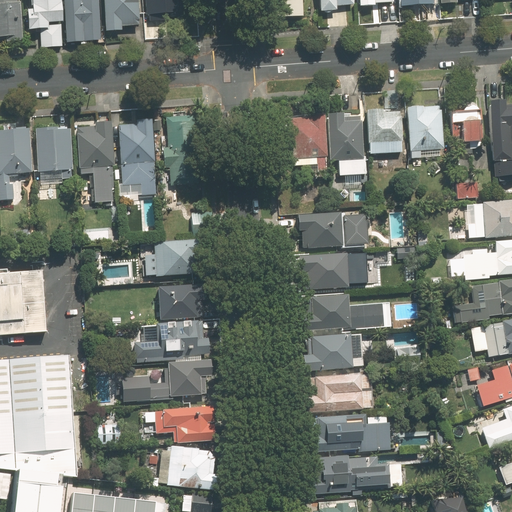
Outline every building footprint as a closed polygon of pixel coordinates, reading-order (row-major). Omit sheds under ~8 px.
[(0,0),(0,38),(5,38),(6,45),(22,44),(20,0),(0,0)] [(30,0),(31,13),(25,14),(26,32),(38,31),(39,51),(63,50),(60,0),(30,0)] [(99,42),(97,0),(63,0),(65,44),(99,42)] [(139,27),(137,0),(102,0),(105,34),(121,33),(121,28),(139,27)] [(169,15),(181,15),(180,0),(144,0),(146,23),(169,22),(169,15)] [(304,2),(303,0),(268,0),(269,21),(299,19),(298,2),(304,2)] [(351,7),(351,0),(316,0),(317,13),(335,12),(335,7),(351,7)] [(381,23),(394,22),(393,0),(358,0),(359,9),(374,8),(374,3),(380,3),(381,23)] [(417,22),(434,22),(432,0),(398,0),(399,8),(417,7),(417,22)] [(503,168),(503,162),(511,160),(511,97),(507,98),(507,101),(487,103),(492,169),(503,168)] [(483,151),(479,100),(459,102),(460,111),(449,112),(452,140),(461,139),(462,153),(483,151)] [(417,159),(443,157),(439,105),(405,108),(410,166),(418,166),(417,159)] [(399,109),(383,110),(364,112),(367,154),(402,152),(399,109)] [(318,172),(325,171),(321,113),(304,115),(304,119),(285,120),(289,162),(294,161),(295,167),(317,165),(318,172)] [(361,157),(359,120),(341,121),(341,114),(326,115),(328,162),(337,161),(337,177),(366,176),(365,156),(361,157)] [(161,147),(163,170),(168,169),(169,185),(196,184),(192,116),(165,118),(167,147),(161,147)] [(140,196),(155,196),(150,120),(131,121),(132,125),(118,125),(121,186),(139,185),(140,196)] [(111,168),(108,121),(93,122),(93,128),(76,129),(79,175),(91,174),(93,203),(111,201),(108,168),(111,168)] [(71,179),(69,127),(34,129),(37,185),(61,184),(61,179),(71,179)] [(21,182),(32,181),(29,129),(0,130),(0,202),(13,202),(12,175),(21,175),(21,182)] [(302,191),(301,176),(279,178),(282,215),(294,214),(292,192),(302,191)] [(476,182),(453,184),(455,200),(477,198),(476,182)] [(176,194),(164,194),(164,209),(175,209),(176,194)] [(511,203),(473,206),(475,238),(511,235),(511,203)] [(213,211),(190,213),(191,236),(215,234),(213,211)] [(368,212),(294,217),(295,233),(300,233),(301,251),(370,247),(368,212)] [(115,227),(84,229),(84,243),(116,242),(115,227)] [(511,240),(492,242),(492,248),(446,251),(448,280),(511,275),(511,240)] [(151,255),(138,255),(138,268),(143,268),(143,278),(195,277),(194,242),(151,242),(151,255)] [(409,248),(396,247),(395,260),(408,261),(409,248)] [(302,275),(303,292),(349,289),(349,284),(370,283),(368,252),(296,257),(297,275),(302,275)] [(40,269),(0,271),(0,335),(46,331),(40,269)] [(456,324),(511,316),(511,279),(470,285),(473,303),(453,306),(456,324)] [(204,300),(203,282),(154,285),(155,304),(158,304),(159,321),(201,319),(200,300),(204,300)] [(348,296),(306,298),(306,315),(300,315),(301,338),(305,338),(308,338),(350,336),(350,332),(349,307),(348,296)] [(389,305),(349,307),(350,332),(390,329),(389,305)] [(511,320),(469,329),(474,352),(487,350),(489,360),(511,355),(511,320)] [(132,340),(133,362),(199,360),(198,355),(207,355),(207,339),(201,339),(200,323),(137,324),(138,340),(132,340)] [(301,371),(362,368),(362,355),(373,354),(372,335),(350,336),(308,338),(305,338),(306,355),(300,355),(301,371)] [(420,363),(419,345),(393,347),(394,365),(420,363)] [(67,356),(7,360),(14,469),(62,474),(76,477),(67,356)] [(0,468),(14,470),(14,469),(7,360),(0,360),(0,468)] [(165,369),(166,397),(205,396),(205,377),(209,377),(208,362),(165,363),(165,369)] [(477,369),(465,372),(468,382),(474,381),(481,408),(511,399),(511,363),(489,369),(491,375),(480,378),(477,369)] [(166,397),(165,369),(147,370),(147,377),(121,377),(121,402),(166,400),(166,397)] [(368,375),(307,377),(307,397),(303,397),(303,412),(370,409),(368,375)] [(211,406),(153,409),(155,446),(213,442),(211,406)] [(480,431),(488,451),(511,442),(511,406),(502,411),(506,421),(480,431)] [(305,438),(306,453),(389,448),(388,424),(383,424),(383,417),(311,421),(312,437),(305,438)] [(111,443),(112,426),(96,425),(95,442),(111,443)] [(152,478),(151,487),(157,487),(157,483),(165,484),(165,487),(213,491),(214,476),(211,476),(213,458),(206,452),(196,451),(196,449),(168,447),(167,459),(159,458),(157,479),(152,478)] [(307,495),(377,493),(377,486),(400,486),(399,465),(376,466),(375,460),(346,461),(346,457),(306,458),(307,495)] [(511,463),(497,468),(503,485),(511,482),(511,463)] [(57,511),(62,474),(14,469),(14,470),(9,511),(57,511)] [(11,475),(0,473),(0,499),(8,500),(11,475)] [(152,511),(153,501),(71,492),(69,511),(152,511)] [(208,511),(210,496),(182,494),(180,511),(208,511)] [(465,511),(461,495),(430,497),(434,511),(465,511)] [(353,511),(354,505),(347,505),(347,500),(336,501),(336,505),(312,506),(311,511),(353,511)]
